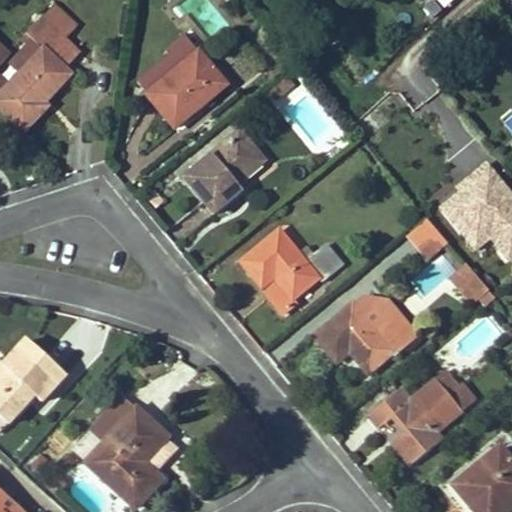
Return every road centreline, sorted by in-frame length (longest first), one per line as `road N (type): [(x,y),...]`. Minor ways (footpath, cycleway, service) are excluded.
road 1 (residential): [(0,213),(92,184),(226,347)]
road 2 (residential): [(0,274),(150,309),(226,347)]
road 3 (residential): [(226,347),(318,460)]
